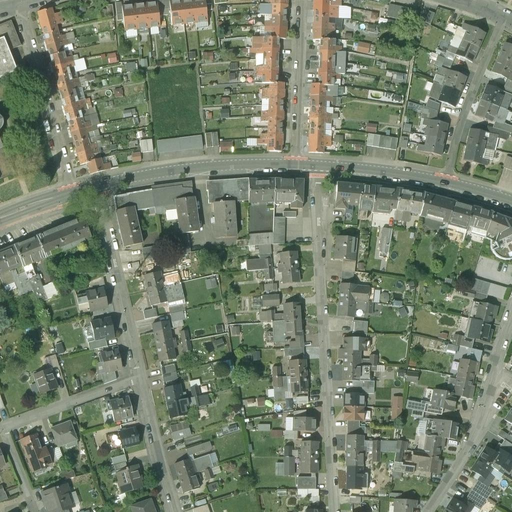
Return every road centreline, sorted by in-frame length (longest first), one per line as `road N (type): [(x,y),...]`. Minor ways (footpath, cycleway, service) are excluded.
road 1 (residential): [(330,511),(315,164)]
road 2 (residential): [(511,302),(471,430),(423,511)]
road 3 (residential): [(98,185),(140,378)]
road 4 (residential): [(18,4),(69,193)]
road 5 (secondary): [(98,185),(213,165),(292,164)]
road 6 (residential): [(502,15),(443,181)]
road 7 (residential): [(292,164),(297,0)]
road 8 (residential): [(140,378),(1,424)]
road 9 (residential): [(140,378),(174,511)]
road 10 (secondary): [(315,164),(443,181)]
